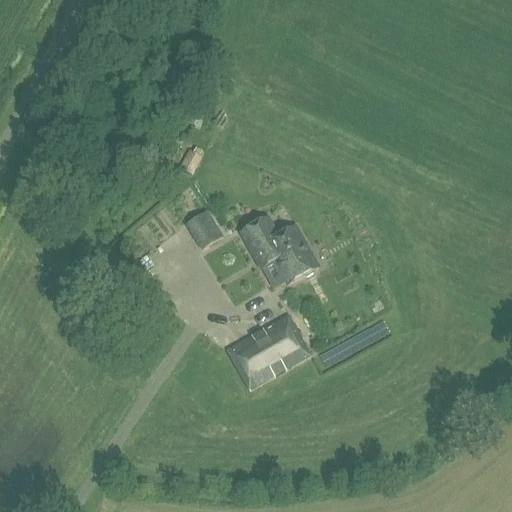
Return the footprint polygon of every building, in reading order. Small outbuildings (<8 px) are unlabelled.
[(209,114),(191,106),(184,122),(202,130),(209,114)] [(202,250),(223,237),(207,213),(187,227),(202,250)] [(288,285),(304,276),(307,277),(314,274),(315,270),(319,268),(296,228),(279,237),(269,219),(242,233),(262,269),(275,262),(288,285)] [(172,310),(117,279),(105,300),(159,331),(172,310)] [(289,317),(228,351),(251,391),(312,357),(289,317)]
